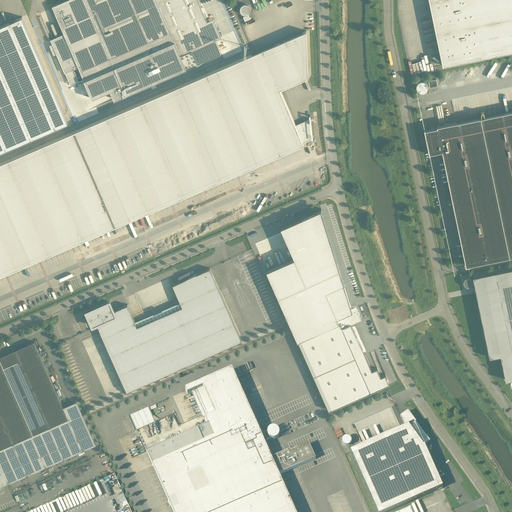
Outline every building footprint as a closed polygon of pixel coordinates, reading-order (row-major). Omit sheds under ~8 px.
[(65,0),(52,6),(64,33),(50,39),(65,73),(70,85),(84,79),(84,80),(92,98),(110,90),(114,99),(221,53),(215,40),(215,39),(207,21),(198,0),(65,0)] [(511,0),(429,0),(443,65),(511,51),(511,0)] [(243,20),(249,19),(247,13),(250,12),(247,2),(238,5),(241,15),(242,15),(243,20)] [(0,151),(65,124),(66,120),(22,16),(9,22),(9,21),(5,22),(5,23),(0,25),(0,151)] [(0,274),(5,273),(37,259),(70,244),(103,230),(136,216),(170,201),(202,187),(236,173),(268,159),(302,144),(304,143),(303,142),(313,138),(310,115),(309,115),(310,119),(296,125),(280,88),(308,76),(306,30),(253,53),(0,163),(0,274)] [(425,91),(427,90),(427,88),(428,87),(428,85),(427,83),(426,82),(425,81),(423,81),(421,81),(419,81),(418,83),(417,84),(417,86),(417,88),(418,90),(420,91),(422,91),(424,91),(425,91)] [(436,147),(441,146),(465,261),(465,265),(470,265),(470,264),(511,255),(511,109),(484,116),(484,113),(483,112),(482,112),(481,113),(481,114),(481,116),(437,125),(438,131),(433,132),(436,147)] [(294,257),(267,269),(298,339),(329,410),(389,383),(385,374),(381,376),(377,367),(372,370),(351,323),(361,318),(358,312),(359,312),(358,312),(357,310),(355,311),(355,309),(353,310),(352,310),(321,208),(281,226),(294,257)] [(501,355),(506,380),(511,378),(511,267),(473,276),(475,286),(469,287),(470,293),(476,292),(489,357),(501,355)] [(186,278),(173,284),(182,306),(137,326),(127,304),(114,310),(110,301),(93,308),(94,311),(87,314),(93,325),(97,323),(98,326),(127,391),(242,340),(210,268),(196,274),(196,273),(186,278)] [(0,486),(8,482),(8,483),(96,444),(82,412),(68,418),(34,341),(0,356),(0,486)] [(261,436),(232,370),(186,391),(188,395),(193,393),(208,427),(147,454),(172,511),(294,511),(279,476),(316,459),(309,444),(291,452),(289,450),(290,451),(286,452),(286,451),(285,451),(286,452),(271,459),(264,442),(271,439),(271,440),(273,440),(274,440),(275,440),(276,439),(277,439),(277,438),(278,438),(279,437),(279,436),(279,435),(279,434),(279,433),(279,432),(278,431),(278,430),(277,429),(276,429),(275,428),(274,428),(273,428),(272,428),(271,429),(270,429),(269,430),(269,431),(268,432),(268,433),(261,436)] [(388,511),(443,488),(424,446),(429,442),(426,439),(425,436),(425,437),(408,413),(400,418),(403,425),(406,423),(407,427),(361,448),(361,447),(354,451),(352,446),(348,448),(376,511),(388,511)] [(347,436),(340,439),(343,446),(350,443),(347,436)]
